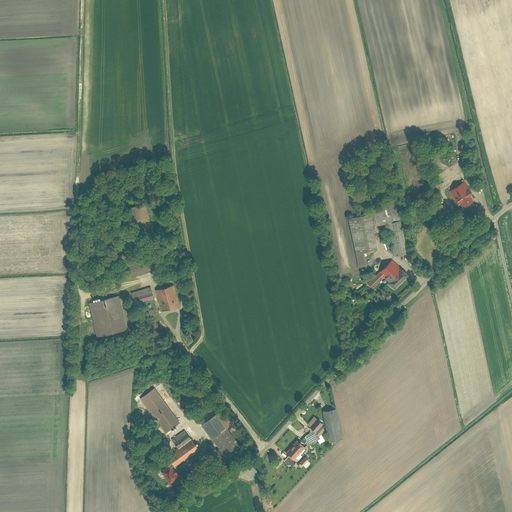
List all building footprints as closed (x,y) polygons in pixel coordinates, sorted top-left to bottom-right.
[(433,163),(426,165),(431,181),(437,180),(433,163)] [(471,193),(463,181),(449,191),(457,203),(461,200),(465,207),(473,201),(469,195),(471,193)] [(393,253),(403,251),(392,203),(371,208),(372,212),(350,217),(361,265),(368,263),(365,253),(379,249),(373,224),(386,221),(393,253)] [(129,218),(132,229),(145,226),(142,215),(129,218)] [(172,255),(162,257),(166,272),(176,270),(172,255)] [(150,257),(125,264),(129,277),(154,270),(150,257)] [(409,275),(392,258),(368,281),(374,286),(381,278),(393,290),(409,275)] [(173,284),(156,289),(162,311),(179,306),(173,284)] [(150,286),(131,292),(135,305),(154,299),(150,286)] [(119,295),(88,303),(97,337),(127,329),(119,295)] [(155,386),(140,397),(165,432),(180,421),(155,386)] [(201,414),(212,409),(202,390),(198,392),(195,386),(188,390),(201,414)] [(333,407),(323,409),(330,443),(339,441),(333,407)] [(219,411),(201,424),(226,457),(240,447),(225,427),(229,424),(219,411)] [(321,424),(316,420),(310,427),(315,431),(321,424)] [(163,445),(152,430),(141,438),(151,453),(163,445)] [(168,456),(174,464),(196,445),(184,431),(172,441),(178,448),(168,456)] [(313,434),(305,438),(308,444),(316,439),(313,434)] [(305,444),(299,438),(288,448),(291,451),(287,455),(292,461),(298,456),(295,454),(305,444)] [(296,463),(301,467),(308,459),(303,455),(301,457),(296,463)] [(170,464),(161,470),(170,482),(179,476),(170,464)]
